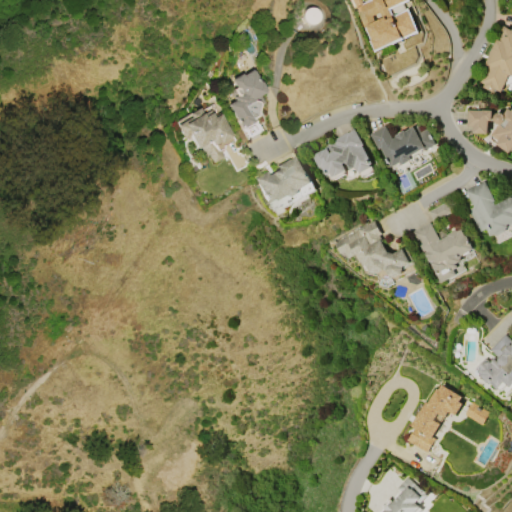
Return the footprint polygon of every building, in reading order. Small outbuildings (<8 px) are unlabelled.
[(352,0),(360,0),(362,4),(370,0),(403,0),(388,7),(391,14),(395,15),(408,10),(417,30),(376,49),(367,30),(366,31),(352,0)] [(511,30),(511,82),(508,83),(504,90),(501,89),(501,91),(494,88),(492,91),(482,86),(483,83),(479,81),(486,66),(483,65),(502,25),(511,30)] [(238,126),(225,103),(232,99),(230,96),(233,95),(229,89),(233,87),(229,79),(240,73),(241,75),(251,70),(258,82),(260,81),(265,91),(258,95),(263,103),(257,106),(254,116),(250,119),(251,122),(241,128),(239,125),(238,126)] [(503,113),(508,107),(511,110),(511,108),(511,150),(509,152),(496,143),(498,140),(489,134),(497,124),(494,122),(493,118),(494,115),(496,112),(499,112),(503,113)] [(181,139),(174,125),(188,117),(186,114),(197,108),(200,114),(208,110),(211,116),(218,112),(232,140),(221,146),(222,148),(219,150),(222,157),(211,162),(207,154),(203,156),(198,145),(193,148),(190,142),(188,143),(185,137),(181,139)] [(487,133),(473,132),(473,126),(467,125),(468,109),(481,110),(481,109),(491,109),(490,119),(487,119),(487,133)] [(435,143),(410,157),(411,159),(402,164),(400,161),(391,166),(380,147),(378,148),(369,133),(385,125),(392,138),(395,136),(394,135),(403,130),(404,131),(417,123),(421,131),(426,128),(435,143)] [(355,128),(364,145),(362,146),(371,162),(369,163),(371,167),(359,173),(358,171),(357,171),(354,166),(349,168),(346,161),(341,163),(345,170),(332,177),(329,173),(326,175),(321,166),(319,167),(312,155),(326,147),(329,152),(332,151),(328,143),(355,128)] [(266,172),(268,175),(278,170),(276,166),(289,158),(289,159),(295,156),(310,182),(298,189),(297,193),(293,196),(288,194),(279,200),(278,198),(268,204),(254,178),(266,172)] [(511,195),(511,223),(507,226),(507,227),(491,236),(486,227),(479,231),(467,208),(473,205),(466,190),(485,180),(495,199),(493,200),(495,204),(511,195)] [(446,201),(452,212),(435,222),(429,211),(446,201)] [(405,246),(415,263),(402,270),(403,273),(396,277),(390,275),(386,268),(377,273),(372,271),(368,263),(365,265),(357,252),(348,257),(344,250),(340,252),(335,243),(360,229),(359,228),(373,220),(381,234),(380,234),(383,240),(382,240),(388,251),(393,252),(405,246)] [(460,261),(455,264),(456,267),(453,269),(455,273),(442,280),(431,262),(433,261),(433,260),(430,262),(425,253),(428,251),(427,249),(423,251),(412,231),(429,222),(439,239),(447,235),(446,234),(455,229),(456,230),(460,228),(464,235),(466,235),(473,248),(461,255),(460,261)] [(511,340),(511,384),(510,386),(504,381),(498,387),(491,380),(489,383),(479,374),(480,373),(474,367),(485,356),(491,361),(497,354),(490,348),(504,333),(511,340)] [(428,451),(409,439),(416,427),(411,424),(425,401),(428,403),(437,388),(438,389),(442,384),(461,396),(459,400),(463,403),(456,414),(449,410),(445,416),(439,413),(435,419),(440,423),(432,437),(435,439),(428,451)] [(481,407),(471,402),(465,414),(475,419),(481,407)] [(381,511),(385,508),(384,507),(392,499),(393,501),(402,491),(398,487),(408,477),(427,495),(418,503),(421,506),(415,511),(381,511)]
